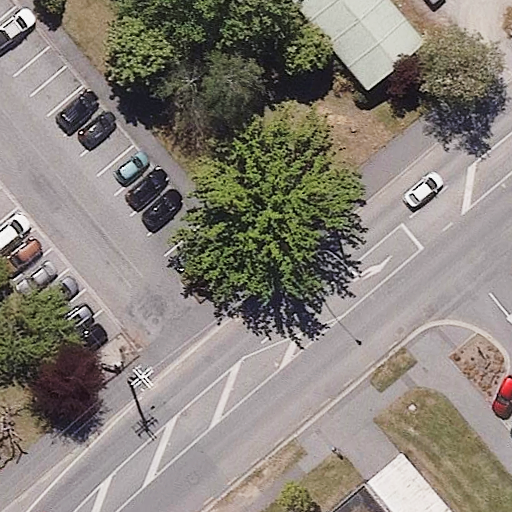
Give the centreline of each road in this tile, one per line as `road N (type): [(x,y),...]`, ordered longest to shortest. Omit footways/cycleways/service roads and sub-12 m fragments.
road 1 (primary): [(98,511),(431,222)]
road 2 (residential): [(431,222),(511,323)]
